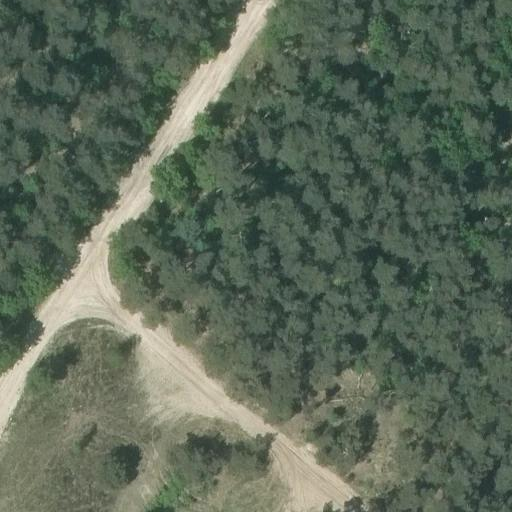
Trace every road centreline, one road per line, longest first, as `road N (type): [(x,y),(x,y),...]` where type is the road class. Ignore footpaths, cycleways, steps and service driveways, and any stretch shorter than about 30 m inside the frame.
road 1 (track): [(0,219),(369,511)]
road 2 (track): [(261,0),(0,391)]
